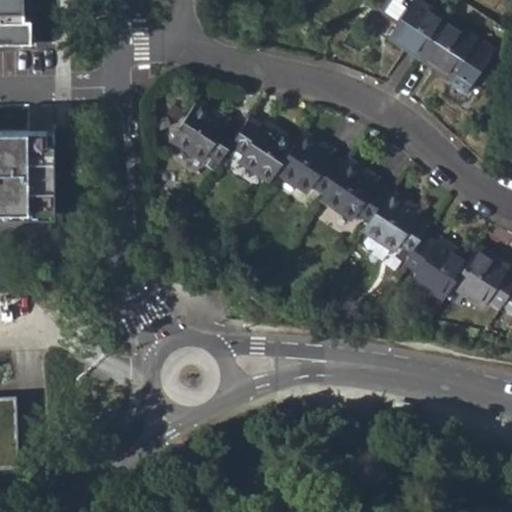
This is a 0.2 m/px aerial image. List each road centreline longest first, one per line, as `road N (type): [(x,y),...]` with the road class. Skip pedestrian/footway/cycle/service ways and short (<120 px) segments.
road 1 (residential): [(177,35),(218,62),(325,84),(401,122),(467,182),(511,210)]
road 2 (tertiary): [(191,377),(317,363),(511,398)]
road 3 (residential): [(191,377),(157,339),(121,275),(115,88)]
road 4 (tertiary): [(71,511),(161,422),(191,377)]
